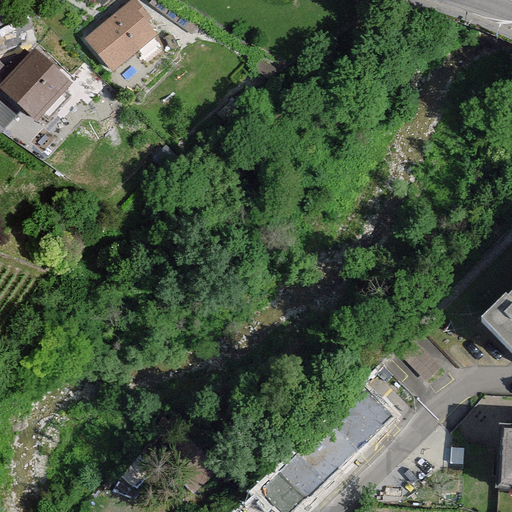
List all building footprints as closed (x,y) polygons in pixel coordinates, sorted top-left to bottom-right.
[(136,0),(132,0),(86,38),(114,71),(162,31),(136,0)] [(73,84),(35,50),(2,86),(40,120),(73,84)] [(511,297),(482,325),(511,358),(511,297)] [(368,396),(261,499),(273,511),(300,511),(394,423),(368,396)] [(511,429),(504,429),(501,497),(511,497),(511,429)]
